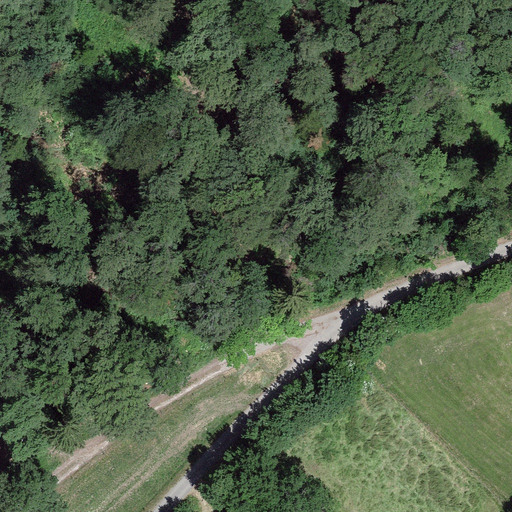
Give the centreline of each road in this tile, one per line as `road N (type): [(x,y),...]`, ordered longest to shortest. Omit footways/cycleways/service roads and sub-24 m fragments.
road 1 (unclassified): [(511,254),(343,327),(165,511)]
road 2 (track): [(343,327),(268,348),(190,390),(22,511)]
